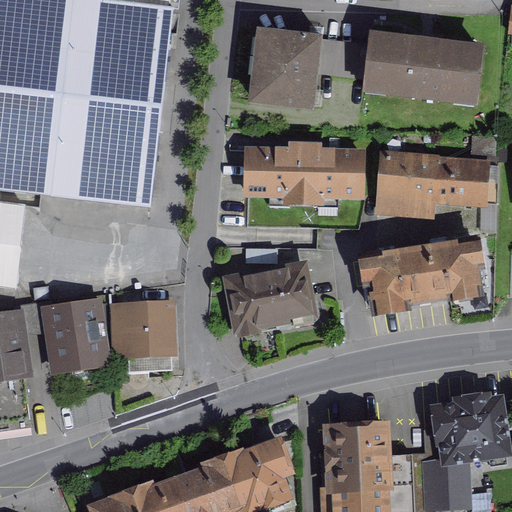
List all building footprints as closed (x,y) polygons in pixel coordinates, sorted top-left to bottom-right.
[(172,12),(57,0),(0,0),(0,193),(150,210),(172,12)] [(322,42),(259,36),(251,108),(314,115),(322,42)] [(486,51),(372,38),(365,99),(478,112),(486,51)] [(367,155),(248,153),(247,178),(247,203),(366,205),(367,155)] [(436,223),(437,208),(441,162),(384,156),(378,218),(436,223)] [(492,166),(441,162),(437,208),(487,213),(492,166)] [(0,287),(15,289),(25,204),(0,201),(0,287)] [(474,239),(364,257),(369,286),(373,312),(407,306),(407,304),(449,298),(449,299),(481,294),(477,269),(478,268),(474,239)] [(303,267),(266,274),(277,329),(314,322),(313,319),(316,314),(319,314),(315,296),(309,297),(303,267)] [(266,274),(228,282),(234,312),(228,313),(231,330),(234,330),(239,334),(239,336),(277,329),(266,274)] [(101,301),(45,309),(55,375),(111,366),(110,358),(101,301)] [(177,356),(174,303),(114,306),(116,359),(118,359),(177,356)] [(25,312),(0,314),(0,382),(24,379),(33,379),(25,312)] [(30,419),(24,379),(0,382),(0,423),(11,422),(30,419)] [(511,440),(505,394),(434,405),(444,470),(511,460),(511,440)] [(393,511),(388,424),(327,427),(331,511),(393,511)] [(244,447),(223,454),(244,511),(257,511),(294,499),(286,478),(297,474),(282,435),(245,449),(244,447)] [(244,511),(223,454),(200,463),(201,467),(175,476),(188,511),(244,511)] [(188,511),(175,476),(155,484),(153,479),(131,487),(140,511),(188,511)] [(140,511),(131,487),(86,504),(89,511),(140,511)]
